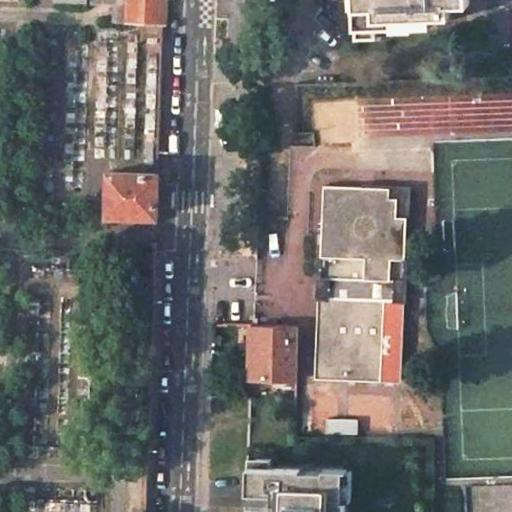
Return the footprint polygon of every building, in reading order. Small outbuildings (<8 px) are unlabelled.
[(114,0),(114,5),(114,21),(164,24),(164,0),(114,0)] [(348,0),(349,8),(355,8),(356,37),(376,37),(375,26),(394,25),(394,29),(413,28),(413,25),(432,24),(431,17),(450,16),(450,5),(468,4),(468,0),(348,0)] [(158,174),(109,173),(108,215),(157,217),(158,198),(158,174)] [(390,188),(324,185),(320,278),(327,278),(326,298),(396,301),(397,281),(404,281),(407,217),(396,217),(397,198),(389,198),(390,188)] [(407,198),(407,188),(390,188),(389,198),(397,198),(396,217),(407,217),(407,198)] [(155,277),(137,276),(135,338),(152,339),(155,277)] [(326,298),(319,298),(316,378),(380,380),(400,381),(403,302),(396,301),(326,298)] [(253,325),(250,325),(249,378),(296,378),(297,326),(253,325)] [(152,351),(134,351),(133,385),(151,385),(152,351)] [(345,511),(346,500),(343,500),(344,469),(323,468),(323,471),(301,471),(301,467),(248,466),(246,509),(271,510),(271,511),(345,511)]
